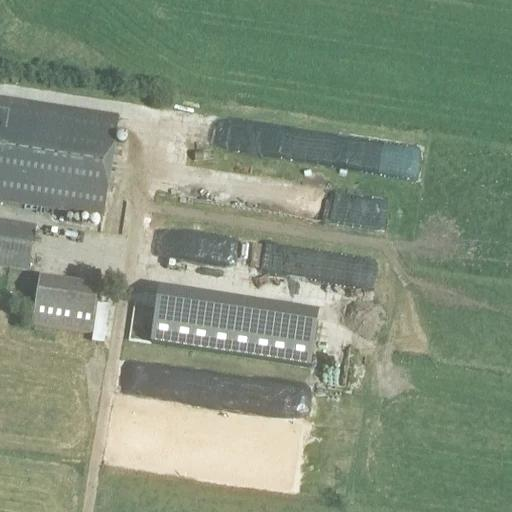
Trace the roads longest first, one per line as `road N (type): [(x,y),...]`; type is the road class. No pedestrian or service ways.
road 1 (track): [(133,203),(391,245),(433,295),(511,307)]
road 2 (track): [(86,511),(133,203)]
